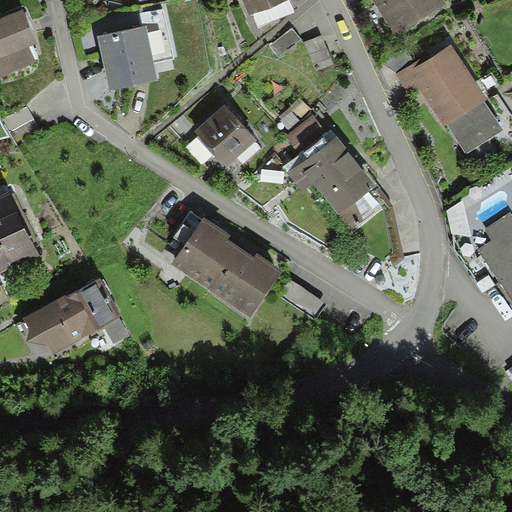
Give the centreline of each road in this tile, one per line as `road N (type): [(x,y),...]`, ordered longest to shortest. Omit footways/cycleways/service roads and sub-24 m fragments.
road 1 (residential): [(412,332),(87,116),(52,0)]
road 2 (residential): [(412,332),(381,359),(342,376),(113,410),(0,416)]
road 3 (residential): [(326,0),(426,210),(430,280),(412,332)]
road 4 (residential): [(511,406),(412,332)]
